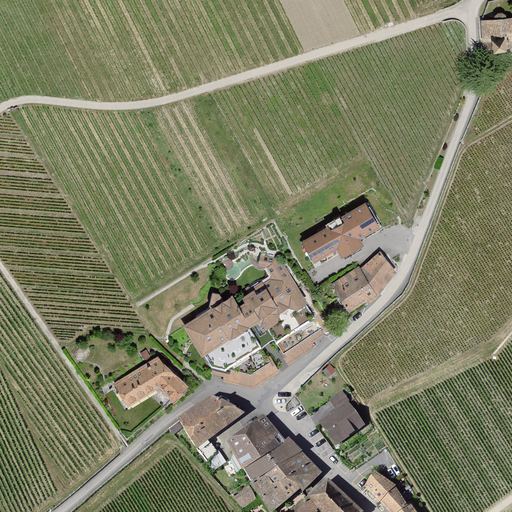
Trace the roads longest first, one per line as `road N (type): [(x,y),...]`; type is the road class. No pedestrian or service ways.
road 1 (track): [(469,13),(156,103),(36,99),(0,109)]
road 2 (residential): [(261,403),(400,286),(473,92),(469,13)]
road 3 (residential): [(63,511),(197,397),(212,391),(261,403)]
road 4 (residential): [(370,511),(261,403)]
